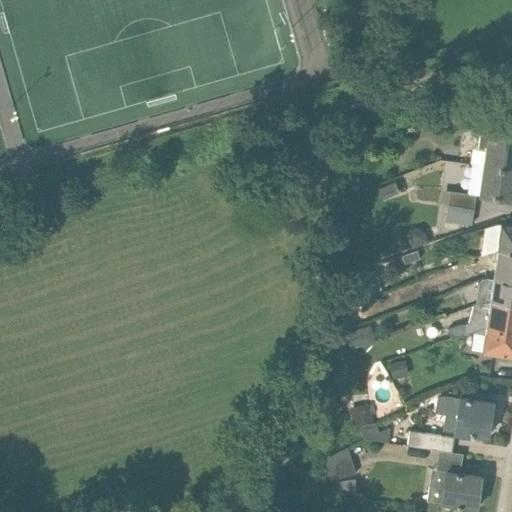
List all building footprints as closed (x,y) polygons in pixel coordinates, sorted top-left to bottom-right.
[(489,130),(491,116),(455,111),(453,123),(464,124),(464,126),(489,130)] [(485,151),(483,166),(511,170),(511,139),(480,135),(478,150),(485,151)] [(511,170),(483,166),(479,196),(508,200),(509,187),(511,186),(511,170)] [(383,200),(399,193),(394,182),(378,189),(383,200)] [(450,191),(448,205),(474,209),(476,195),(450,191)] [(511,226),(501,225),(497,251),(511,253),(511,226)] [(511,253),(497,251),(487,250),(487,255),(485,266),(484,276),(493,278),(511,279),(511,253)] [(417,251),(402,256),(404,264),(420,259),(417,251)] [(365,298),(369,274),(356,271),(351,296),(365,298)] [(511,279),(493,278),(490,302),(511,305),(511,279)] [(511,305),(490,302),(472,305),(468,322),(462,324),(448,328),(451,339),(486,328),(511,331),(511,305)] [(355,349),(376,342),(370,326),(350,332),(355,349)] [(511,331),(486,328),(483,353),(511,356),(511,331)] [(394,385),(407,382),(405,377),(409,376),(405,360),(389,364),(394,385)] [(492,403),(459,398),(459,399),(458,399),(456,414),(446,413),(444,431),(455,432),(454,433),(469,436),(469,437),(472,438),(473,434),(488,436),(492,403)] [(351,426),(373,422),(370,404),(349,408),(351,426)] [(358,427),(364,439),(379,432),(375,423),(358,427)] [(387,428),(379,432),(364,439),(388,443),(391,428),(387,428)] [(407,446),(439,451),(451,453),(453,438),(409,431),(407,446)] [(347,447),(323,459),(330,481),(355,473),(347,447)] [(462,454),(451,453),(439,451),(436,470),(446,471),(441,504),(456,506),(456,509),(460,509),(460,507),(476,509),(478,492),(481,477),(459,474),(462,454)] [(337,496),(357,493),(355,479),(335,482),(337,496)]
